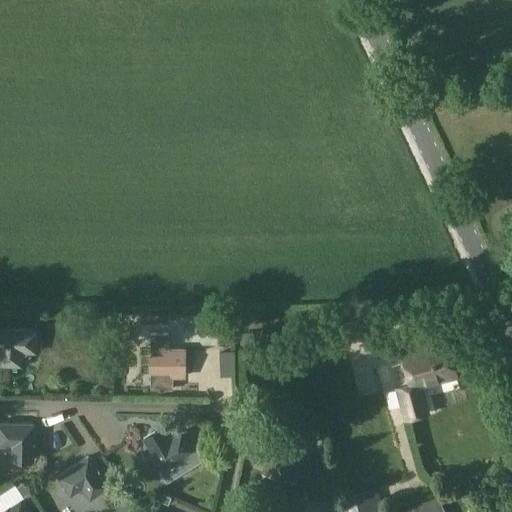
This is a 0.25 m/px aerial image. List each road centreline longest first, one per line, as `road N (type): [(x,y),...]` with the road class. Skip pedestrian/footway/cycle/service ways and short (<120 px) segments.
road 1 (tertiary): [(511,331),(353,0)]
road 2 (residential): [(217,511),(232,459),(218,414),(199,407),(0,407)]
